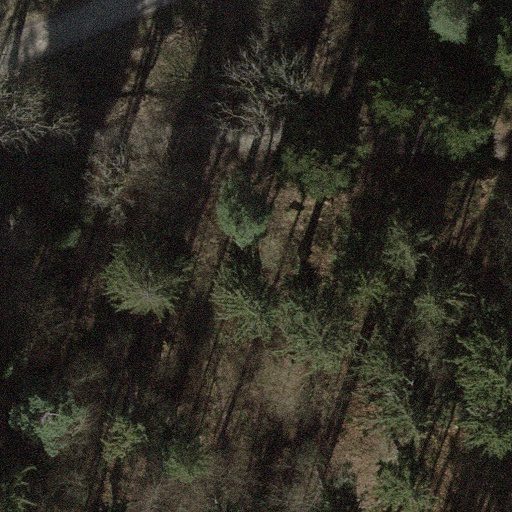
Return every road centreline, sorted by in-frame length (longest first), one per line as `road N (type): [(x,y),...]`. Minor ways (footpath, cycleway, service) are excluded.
road 1 (track): [(0,125),(36,140),(511,140)]
road 2 (track): [(143,0),(0,63)]
